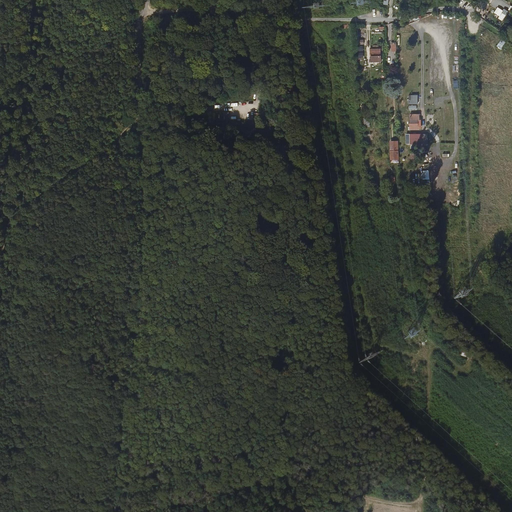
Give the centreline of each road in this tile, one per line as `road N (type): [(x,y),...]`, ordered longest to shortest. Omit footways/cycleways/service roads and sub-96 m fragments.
road 1 (unclassified): [(111,511),(143,241),(139,14)]
road 2 (unclassified): [(436,136),(423,120),(422,41),(407,20),(205,7),(139,14)]
road 3 (track): [(113,505),(280,481),(420,505)]
road 4 (track): [(440,287),(430,312),(421,511)]
